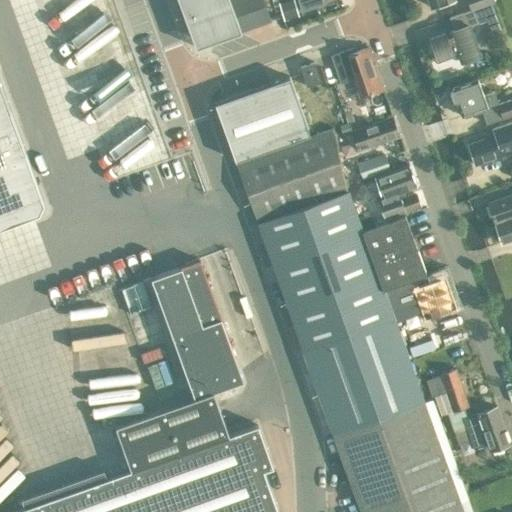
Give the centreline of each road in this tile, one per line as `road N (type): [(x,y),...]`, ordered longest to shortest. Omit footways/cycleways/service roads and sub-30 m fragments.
road 1 (unclassified): [(311,511),(306,448),(187,82)]
road 2 (residential): [(511,409),(371,18)]
road 3 (unclassified): [(187,82),(371,18)]
